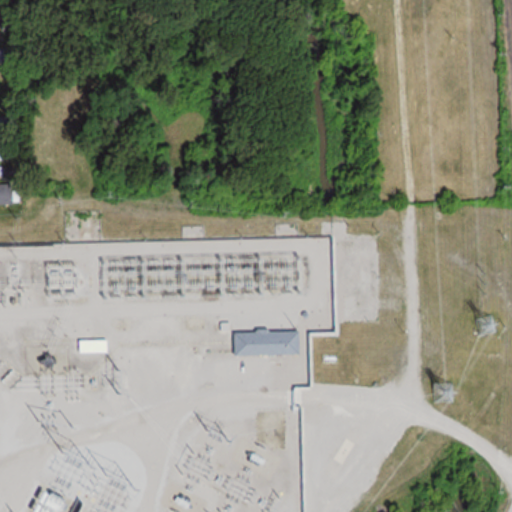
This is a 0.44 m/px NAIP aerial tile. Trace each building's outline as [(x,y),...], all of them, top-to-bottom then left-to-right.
[(0,26),(12,26),(11,14),(0,14),(0,26)] [(0,59),(12,59),(11,48),(0,48),(0,59)] [(0,125),(15,125),(14,114),(0,114),(0,125)] [(0,157),(15,157),(15,146),(0,146),(0,157)] [(0,184),(0,202),(16,202),(16,184),(0,184)] [(237,333),(258,332),(258,329),(270,329),(270,332),(299,331),(299,355),(238,356),(237,333)] [(82,340),(111,340),(112,353),(82,354),(82,340)]
